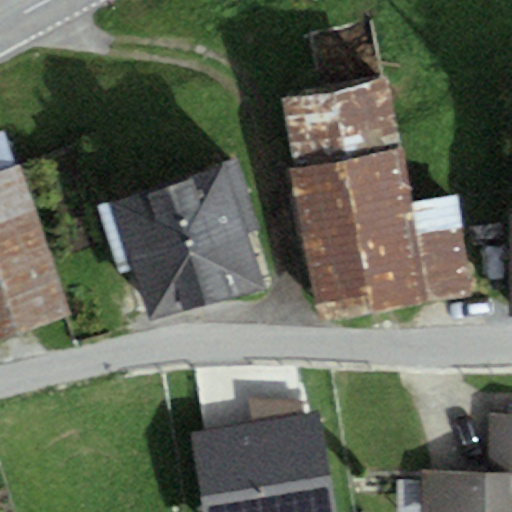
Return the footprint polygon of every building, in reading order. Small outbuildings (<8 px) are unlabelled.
[(319,43),(328,84),(388,71),(380,31),(319,43)] [(386,82),(284,101),(322,324),(426,301),(475,295),(458,194),(412,201),(386,82)] [(5,130),(0,132),(0,346),(70,322),(5,130)] [(232,168),(172,186),(207,305),(268,287),(232,168)] [(207,305),(172,186),(111,205),(148,322),(207,305)] [(334,511),(317,411),(192,433),(206,511),(334,511)] [(490,475),(425,474),(424,511),(511,511),(511,415),(491,415),(490,475)]
